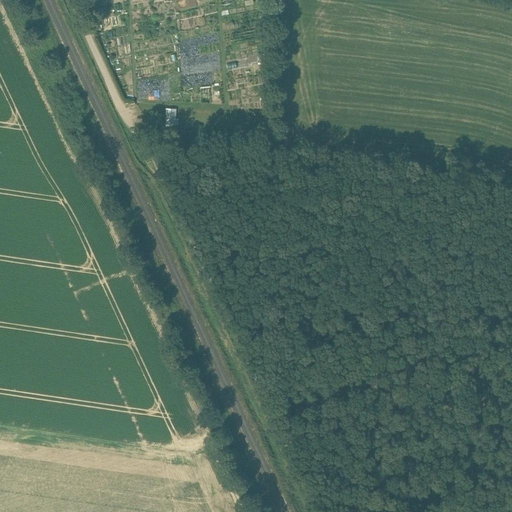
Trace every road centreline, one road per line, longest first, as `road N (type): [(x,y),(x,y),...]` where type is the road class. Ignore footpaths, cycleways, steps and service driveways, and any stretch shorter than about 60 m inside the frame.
road 1 (track): [(310,511),(75,0)]
road 2 (track): [(315,511),(283,289),(321,146)]
